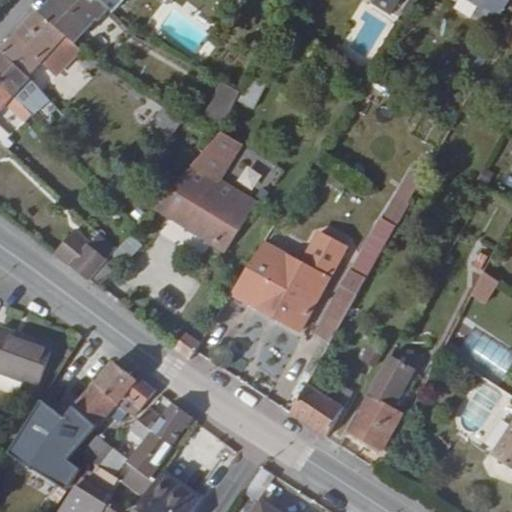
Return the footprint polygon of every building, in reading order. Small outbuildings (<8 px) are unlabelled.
[(52,0),(41,12),(75,41),(96,18),(98,20),(106,7),(106,6),(99,0),(98,0),(95,4),(90,0),(52,0)] [(391,16),(396,7),(385,0),(373,0),(372,3),(391,16)] [(472,0),(483,6),(478,14),(496,25),(511,0),(472,0)] [(40,11),(2,51),(27,77),(42,63),(57,78),(85,49),(75,41),(41,12),(40,11)] [(0,52),(0,81),(32,116),(33,117),(51,102),(27,77),(2,51),(0,52)] [(255,108),(266,85),(251,78),(239,101),(255,108)] [(0,81),(0,136),(6,142),(13,134),(0,121),(0,112),(6,106),(24,123),(32,116),(0,81)] [(216,112),(229,119),(239,101),(243,92),(230,85),(216,112)] [(58,109),(51,102),(33,117),(40,125),(58,109)] [(183,122),(163,107),(151,124),(171,138),(183,122)] [(192,165),(183,175),(156,206),(170,215),(227,251),(256,204),(227,186),(214,178),(234,146),(219,135),(214,140),(192,165)] [(251,165),(235,169),(239,186),(255,182),(251,165)] [(427,173),(413,167),(395,197),(410,204),(427,173)] [(76,229),(55,254),(70,266),(89,281),(116,251),(119,248),(101,232),(93,243),(76,229)] [(330,279),(305,265),(265,242),(232,295),(302,333),(330,279)] [(310,256),(305,265),(330,279),(337,266),(316,254),(310,256)] [(316,334),(331,342),(367,278),(352,269),(316,334)] [(498,279),(486,272),(473,295),(486,302),(498,279)] [(0,373),(39,388),(54,346),(1,326),(0,329),(0,373)] [(369,363),(386,336),(369,326),(352,353),(369,363)] [(191,359),(201,344),(187,335),(177,349),(191,359)] [(349,431),(384,451),(404,416),(392,409),(415,370),(391,356),(349,431)] [(96,382),(119,403),(128,411),(135,418),(157,391),(138,377),(137,379),(115,362),(96,382)] [(327,396),(310,426),(328,437),(355,392),(336,381),(327,396)] [(75,406),(97,426),(111,412),(119,403),(96,382),(75,406)] [(291,413),(310,426),(327,396),(308,383),(291,413)] [(49,437),(60,447),(69,456),(84,439),(97,426),(75,406),(64,418),(44,402),(33,420),(31,419),(13,449),(34,463),(43,447),(49,437)] [(119,403),(111,412),(119,421),(128,411),(119,403)] [(139,421),(173,446),(193,417),(174,403),(163,417),(151,407),(139,421)] [(173,446),(139,421),(132,430),(144,440),(128,460),(135,466),(123,481),(145,498),(156,482),(151,478),(173,446)] [(511,425),(492,456),(511,468),(511,425)] [(54,455),(60,447),(49,437),(43,447),(54,455)] [(100,463),(112,448),(99,437),(85,454),(95,460),(100,463)] [(128,460),(112,448),(100,463),(116,475),(128,460)] [(98,465),(93,473),(115,486),(120,479),(98,465)] [(262,466),(244,493),(257,503),(277,475),(262,466)] [(88,470),(78,485),(108,504),(118,488),(115,486),(93,473),(88,470)] [(194,511),(201,503),(160,476),(156,482),(145,498),(134,511),(130,511),(112,500),(109,505),(108,504),(78,485),(61,509),(66,511),(194,511)] [(278,511),(262,501),(254,511),(278,511)]
